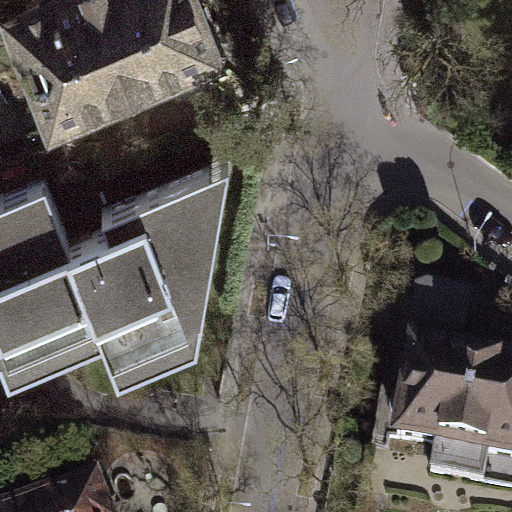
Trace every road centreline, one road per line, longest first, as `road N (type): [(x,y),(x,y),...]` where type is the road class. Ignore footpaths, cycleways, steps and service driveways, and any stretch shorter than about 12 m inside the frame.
road 1 (residential): [(258,511),(343,63)]
road 2 (residential): [(343,63),(406,156),(511,225)]
